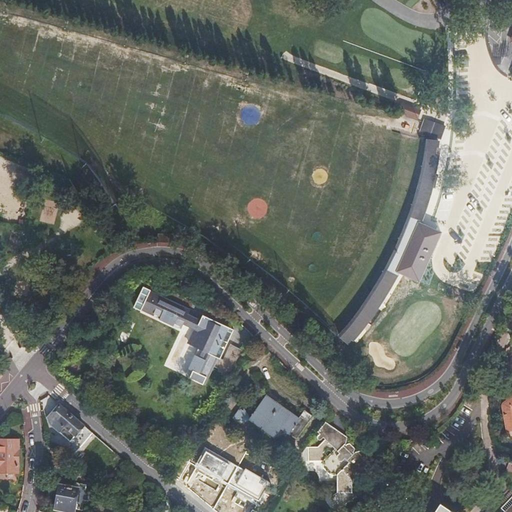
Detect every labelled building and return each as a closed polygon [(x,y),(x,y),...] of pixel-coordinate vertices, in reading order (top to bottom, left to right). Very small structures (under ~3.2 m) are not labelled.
[(438,142),(426,140),(424,160),(419,184),(413,206),(405,229),(392,259),(377,285),(358,313),(337,338),(346,344),(368,319),(385,294),(401,265),(415,235),(423,214),(428,194),(434,172),(437,149),(438,142)] [(186,305),(151,289),(142,309),(149,313),(150,310),(168,319),(167,322),(181,328),(183,326),(185,327),(186,325),(195,330),(189,343),(205,351),(202,356),(198,354),(191,369),(196,371),(192,378),(206,385),(215,367),(223,370),(221,373),(226,375),(225,377),(228,379),(246,349),(227,336),(220,352),(217,351),(229,326),(199,311),(198,314),(184,307),(186,305)] [(267,395),(250,418),(275,437),(283,427),(297,438),(309,422),(302,417),(301,418),(299,418),(288,410),(286,413),(277,406),(278,403),(267,395)] [(504,403),(503,405),(503,407),(507,430),(511,429),(511,396),(506,401),(504,403)] [(71,441),(84,425),(59,404),(47,418),(49,423),(71,441)] [(324,421),(315,431),(324,439),(317,446),(308,447),(308,461),(323,460),(334,449),(339,453),(337,456),(337,459),(338,460),(341,460),(343,457),(348,462),(338,473),(338,492),(354,492),(354,477),(365,466),(369,470),(379,460),(362,448),(355,449),(353,452),(344,445),(347,442),(347,437),(324,421)] [(94,444),(98,438),(90,433),(86,439),(94,444)] [(0,469),(17,470),(17,440),(0,440),(0,469)] [(304,447),(296,461),(308,461),(308,447),(304,447)] [(205,448),(195,465),(228,484),(238,467),(205,448)] [(268,484),(238,467),(228,484),(258,501),(268,484)] [(59,484),(55,507),(75,511),(75,507),(83,508),(84,501),(87,501),(90,500),(91,494),(89,491),(86,491),(86,488),(59,484)]
